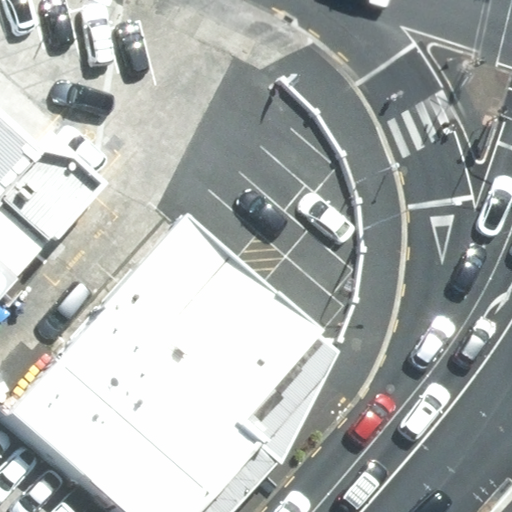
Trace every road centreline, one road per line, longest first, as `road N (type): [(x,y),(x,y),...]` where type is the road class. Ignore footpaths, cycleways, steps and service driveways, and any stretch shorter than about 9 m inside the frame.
road 1 (secondary): [(477,339),(415,123),(382,65),(325,0)]
road 2 (secondary): [(354,511),(477,339)]
